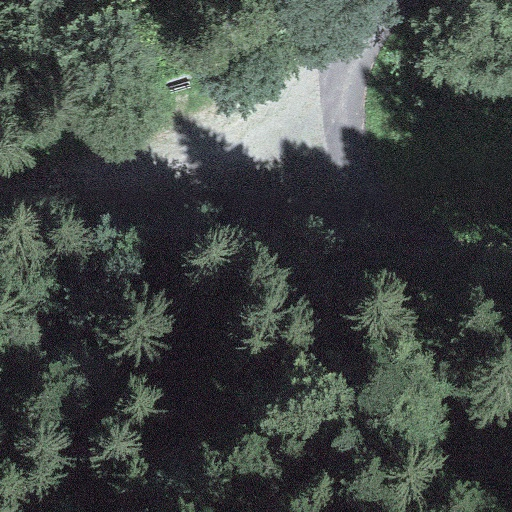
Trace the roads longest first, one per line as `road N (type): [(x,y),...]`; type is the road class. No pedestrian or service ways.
road 1 (track): [(335,131),(0,195)]
road 2 (track): [(511,255),(489,266),(390,222),(335,131)]
